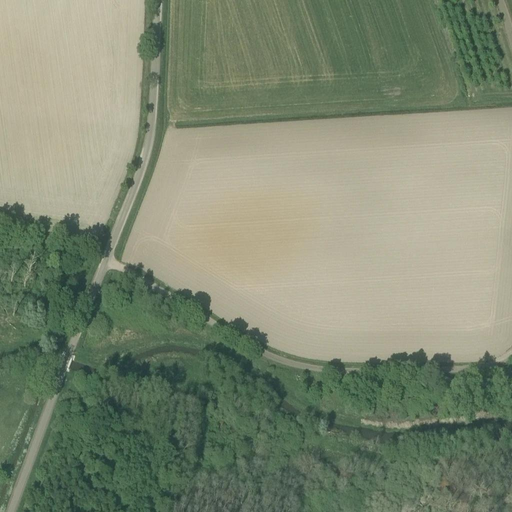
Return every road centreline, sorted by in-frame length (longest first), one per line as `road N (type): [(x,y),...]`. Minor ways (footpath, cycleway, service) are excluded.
road 1 (unclassified): [(109,260),(257,351),(318,372),(511,361)]
road 2 (unclassified): [(11,511),(109,260)]
road 3 (unclassified): [(109,260),(153,124),(159,0)]
